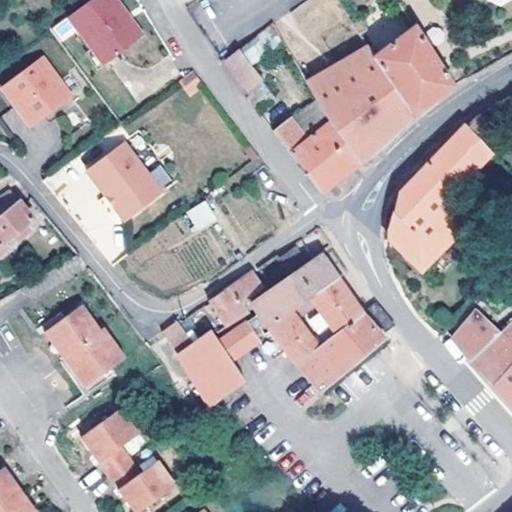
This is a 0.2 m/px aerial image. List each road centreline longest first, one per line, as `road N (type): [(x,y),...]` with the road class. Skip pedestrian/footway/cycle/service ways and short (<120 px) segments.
road 1 (residential): [(317,217),(181,311),(148,319),(128,309),(0,159)]
road 2 (residential): [(317,217),(439,364),(511,437)]
road 3 (residential): [(163,0),(317,217)]
road 4 (residential): [(317,217),(511,81)]
road 5 (residential): [(89,511),(0,359)]
